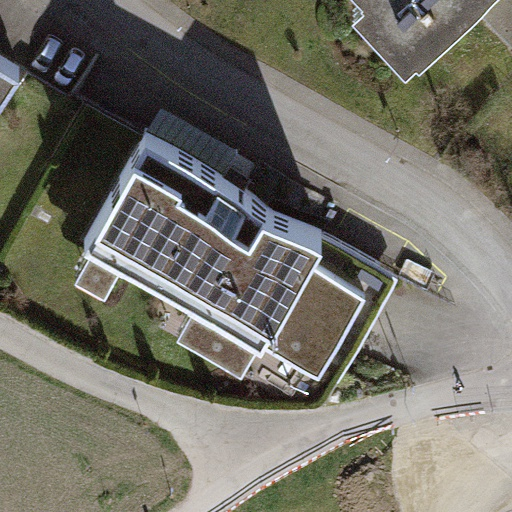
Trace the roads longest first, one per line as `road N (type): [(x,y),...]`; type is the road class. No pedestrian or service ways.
road 1 (residential): [(511,285),(457,226),(385,174),(211,80),(106,0)]
road 2 (track): [(270,453),(82,375),(0,331)]
road 3 (track): [(419,400),(270,453),(199,511)]
